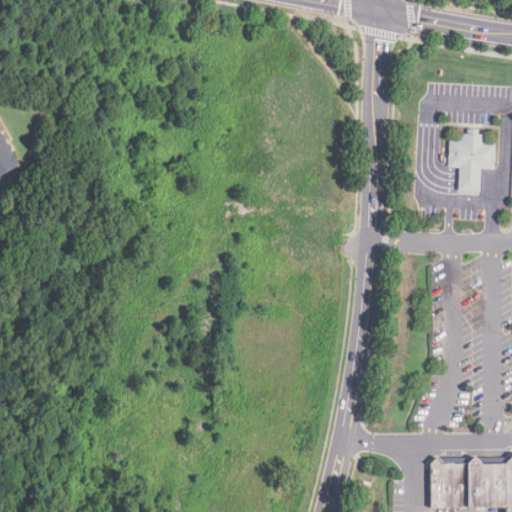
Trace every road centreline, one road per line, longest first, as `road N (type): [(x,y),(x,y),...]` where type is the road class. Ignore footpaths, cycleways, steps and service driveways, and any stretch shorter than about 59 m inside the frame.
road 1 (tertiary): [(326,511),(368,293),(380,9)]
road 2 (secondary): [(380,9),(511,33)]
